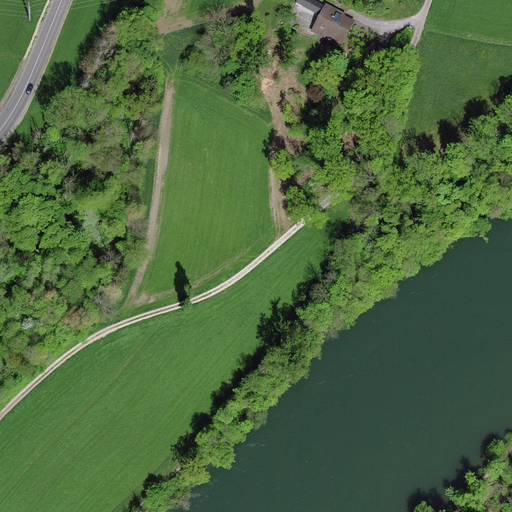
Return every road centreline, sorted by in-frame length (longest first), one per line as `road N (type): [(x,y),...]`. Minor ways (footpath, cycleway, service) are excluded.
road 1 (track): [(0,417),(97,334),(240,276),(340,190),(365,131)]
road 2 (secondary): [(0,127),(62,0)]
